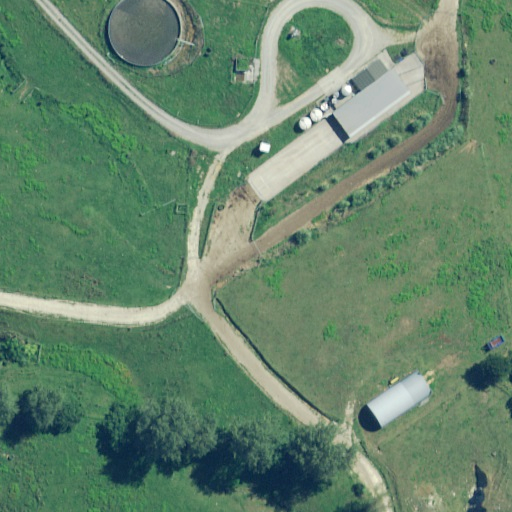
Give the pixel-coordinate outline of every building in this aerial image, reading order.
[(389,73),(379,60),(353,80),(361,92),(333,114),(350,136),(409,90),(393,69),(389,73)] [(356,92),(348,84),(339,93),(347,101),(356,92)] [(326,117),(318,107),(295,123),(303,134),(326,117)] [(345,145),(327,120),(249,178),(268,203),(345,145)] [(273,145),(264,135),(255,143),(264,153),(273,145)] [(433,396),(419,373),(367,405),(382,428),(433,396)]
